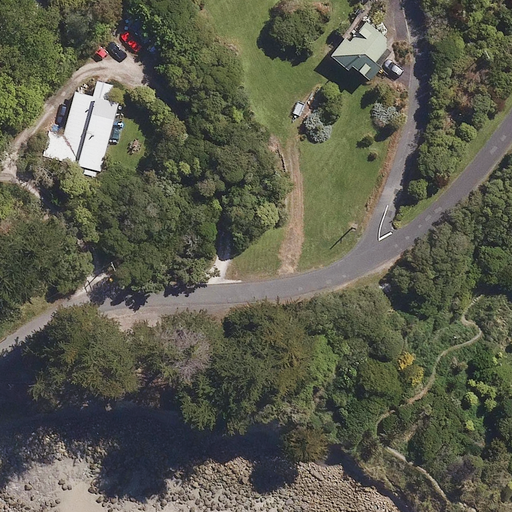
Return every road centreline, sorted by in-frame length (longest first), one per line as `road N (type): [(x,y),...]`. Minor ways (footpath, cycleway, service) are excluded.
road 1 (residential): [(0,354),(84,306),(281,289),(382,253)]
road 2 (residential): [(408,0),(421,97),(379,225),(382,253)]
road 3 (residential): [(382,253),(445,205),(511,124)]
